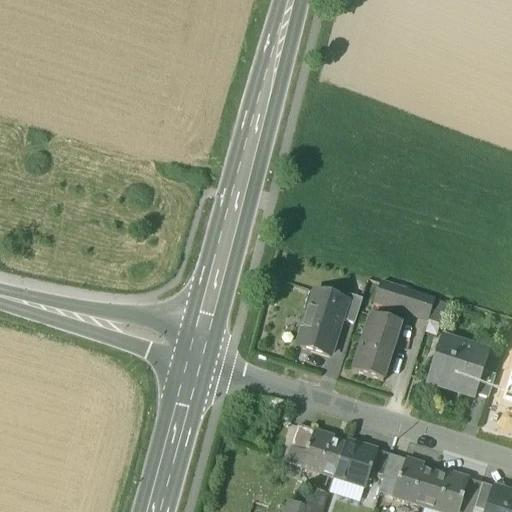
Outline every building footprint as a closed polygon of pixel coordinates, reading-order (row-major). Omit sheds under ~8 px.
[(434,303),(379,285),(374,303),(404,313),(403,315),(427,323),(434,303)] [(345,305),(314,295),(297,348),(329,358),(340,322),(346,305),(345,305)] [(362,302),(347,297),(345,305),(346,305),(340,322),(354,326),(362,302)] [(448,308),(434,303),(427,323),(442,328),(448,308)] [(400,327),(370,317),(351,374),(382,384),(400,327)] [(488,355),(440,340),(426,385),(446,391),(447,388),(474,397),(473,400),(474,400),(475,397),(483,373),(488,355)] [(495,377),(483,373),(475,397),(487,401),(495,377)] [(311,434),(296,429),(288,452),(303,457),(305,451),(307,452),(313,433),(311,433),(311,434)] [(331,439),(313,433),(307,452),(305,451),(303,457),(299,470),(332,481),(342,449),(329,445),(331,439)] [(353,453),(342,449),(332,481),(364,491),(368,478),(370,472),(368,471),(373,454),(374,453),(355,447),(353,453)] [(303,457),(288,452),(284,466),(299,470),(303,457)] [(389,459),(373,454),(368,471),(370,472),(368,478),(382,482),(389,459)] [(403,463),(389,459),(382,482),(378,495),(390,499),(396,480),(398,481),(403,463)] [(422,468),(404,462),(403,463),(398,481),(396,480),(390,499),(423,510),(433,478),(420,474),(422,468)] [(448,476),(446,482),(433,478),(423,510),(430,511),(457,511),(461,501),(460,500),(465,483),(465,482),(448,476)] [(481,488),(465,483),(460,500),(461,501),(457,511),(473,511),(481,488)] [(485,511),(492,490),(481,486),(481,488),(473,511),(476,511),(485,511)] [(314,490),(309,506),(289,500),(285,511),(325,511),(331,495),(314,490)] [(511,511),(511,495),(492,490),(485,511),(511,511)]
